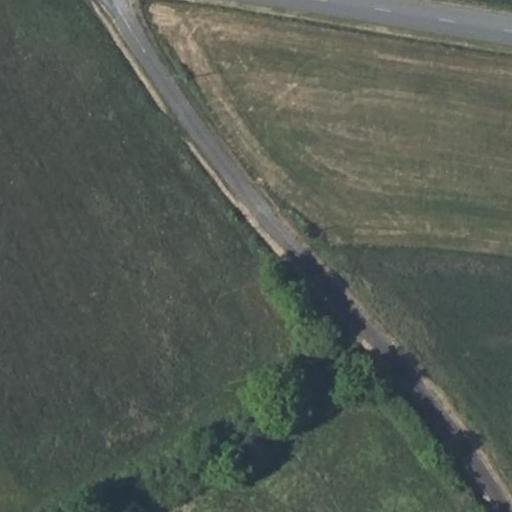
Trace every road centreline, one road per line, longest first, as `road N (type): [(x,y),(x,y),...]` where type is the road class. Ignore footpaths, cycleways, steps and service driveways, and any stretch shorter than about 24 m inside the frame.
road 1 (unclassified): [(504,511),(373,332),(223,166),(113,0)]
road 2 (secondary): [(317,0),(511,31)]
